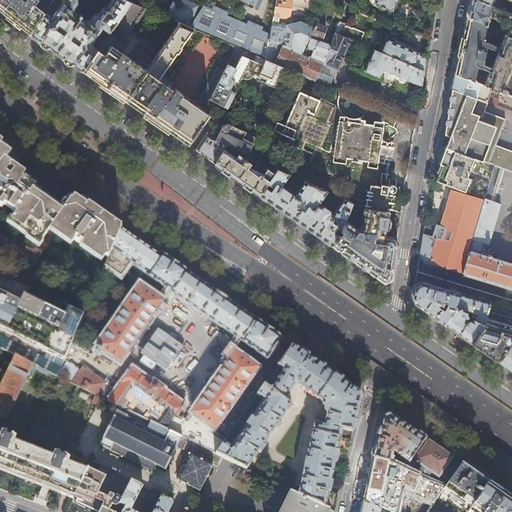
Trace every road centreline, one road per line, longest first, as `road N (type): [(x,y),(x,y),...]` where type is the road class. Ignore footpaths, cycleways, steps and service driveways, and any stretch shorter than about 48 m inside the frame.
road 1 (residential): [(183,223),(189,238),(234,276),(511,468)]
road 2 (residential): [(393,316),(452,0)]
road 3 (primary): [(196,193),(0,51)]
road 4 (primary): [(377,342),(196,193)]
road 5 (residential): [(393,316),(243,214),(196,193)]
road 6 (primary): [(183,223),(377,342)]
road 7 (primary): [(0,101),(183,223)]
road 8 (primary): [(511,434),(377,342)]
road 9 (residential): [(511,399),(393,316)]
